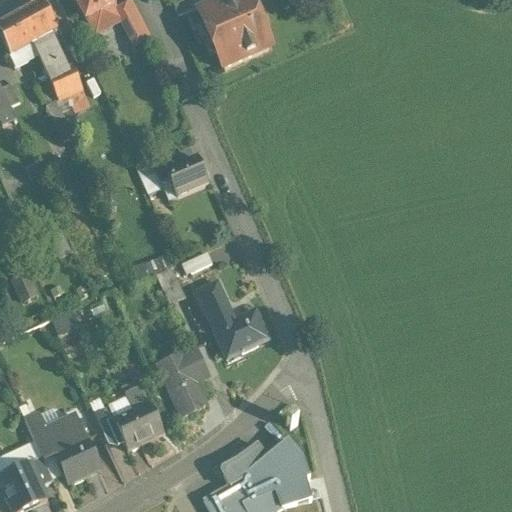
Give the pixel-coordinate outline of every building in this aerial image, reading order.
[(99,0),(82,0),(65,10),(81,40),(84,39),(109,25),(112,24),(99,0)] [(186,0),(165,0),(161,2),(175,35),(197,26),(186,0)] [(245,1),(245,0),(218,0),(223,10),(245,1)] [(242,10),(195,31),(220,88),(268,67),(242,10)] [(39,24),(15,37),(30,64),(53,51),(39,24)] [(113,32),(112,32),(117,40),(131,66),(145,58),(127,24),(113,32)] [(109,25),(84,39),(92,53),(117,40),(112,32),(113,32),(109,25)] [(15,37),(0,45),(0,62),(8,76),(30,64),(15,37)] [(53,51),(30,64),(35,74),(45,97),(63,89),(46,60),(55,54),(53,51)] [(35,74),(30,64),(8,76),(13,86),(35,74)] [(63,89),(45,97),(57,124),(82,114),(70,86),(63,89)] [(57,124),(45,97),(31,103),(43,131),(37,133),(48,158),(69,149),(57,124)] [(10,101),(0,105),(0,108),(7,124),(18,119),(10,101)] [(7,124),(0,108),(0,143),(13,138),(7,124)] [(193,174),(161,188),(169,205),(174,214),(205,200),(204,197),(206,195),(203,187),(199,187),(193,174)] [(161,188),(160,184),(157,178),(132,188),(145,216),(169,205),(161,188)] [(204,269),(179,280),(184,291),(209,280),(204,269)] [(179,307),(167,282),(152,288),(164,314),(179,307)] [(232,335),(215,298),(194,307),(211,344),(211,345),(224,375),(256,360),(255,357),(266,352),(253,325),(232,335)] [(193,364),(156,381),(180,432),(203,422),(193,399),(206,393),(193,364)] [(138,401),(123,408),(132,427),(112,436),(117,447),(126,465),(161,449),(147,420),(146,420),(138,401)] [(88,421),(72,429),(84,456),(101,448),(93,431),(88,421)] [(107,424),(93,431),(101,448),(103,454),(117,447),(112,436),(107,424)] [(72,429),(42,443),(54,469),(84,456),(72,429)] [(292,432),(285,436),(289,442),(296,437),(292,432)] [(41,475),(54,469),(42,443),(38,435),(25,441),(32,456),(40,473),(41,475)] [(266,469),(241,488),(254,511),(255,511),(275,504),(279,511),(308,511),(304,492),(308,491),(302,473),(286,454),(266,469)] [(32,456),(0,470),(0,491),(30,477),(40,473),(32,456)] [(84,456),(54,469),(67,498),(97,484),(84,456)] [(228,498),(203,511),(251,511),(254,511),(241,488),(266,469),(257,457),(235,474),(223,481),(222,487),(228,498)] [(41,475),(40,473),(30,477),(41,502),(51,497),(41,475)] [(0,491),(0,500),(5,511),(45,511),(41,502),(30,477),(0,491)]
